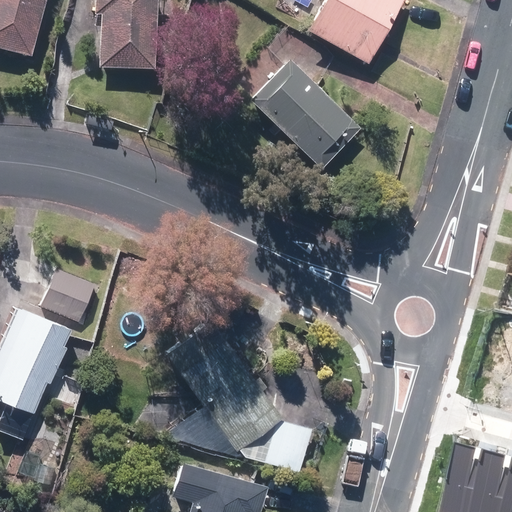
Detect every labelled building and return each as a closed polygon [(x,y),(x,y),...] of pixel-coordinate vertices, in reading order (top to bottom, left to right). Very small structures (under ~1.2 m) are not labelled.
[(0,0),(0,51),(25,57),(38,0),(0,0)] [(146,69),(145,0),(88,0),(88,15),(93,15),(94,70),(146,69)] [(315,0),(297,34),(360,66),(395,0),(315,0)] [(363,128),(289,61),(252,101),(326,168),(363,128)] [(95,286),(56,270),(41,306),(80,322),(95,286)] [(72,328),(20,306),(0,353),(0,399),(16,406),(35,414),(47,385),(50,386),(66,348),(64,347),(72,328)] [(214,321),(168,352),(237,453),(283,421),(214,321)] [(499,414),(510,416),(511,416),(511,369),(510,369),(499,414)] [(464,511),(481,450),(456,444),(438,511),(464,511)] [(481,450),(464,511),(492,511),(507,457),(481,450)] [(273,475),(189,452),(179,487),(199,493),(192,511),(250,511),(252,508),(263,510),(273,475)] [(511,511),(511,458),(507,457),(492,511),(511,511)] [(0,511),(10,511),(0,498),(0,511)]
